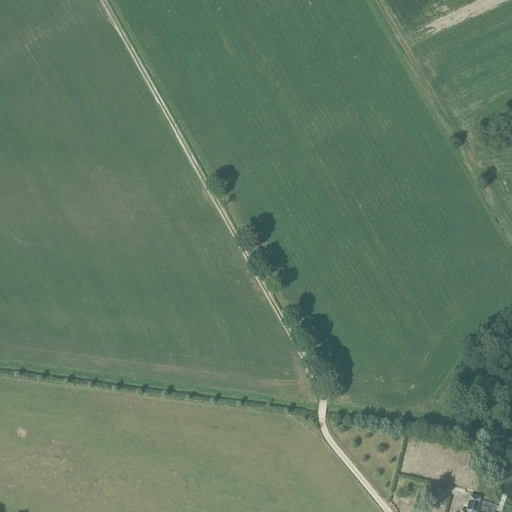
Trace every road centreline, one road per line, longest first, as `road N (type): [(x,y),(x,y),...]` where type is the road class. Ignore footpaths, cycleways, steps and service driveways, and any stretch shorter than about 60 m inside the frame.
road 1 (track): [(511,228),(381,0)]
road 2 (track): [(323,394),(440,402),(481,357),(511,340)]
